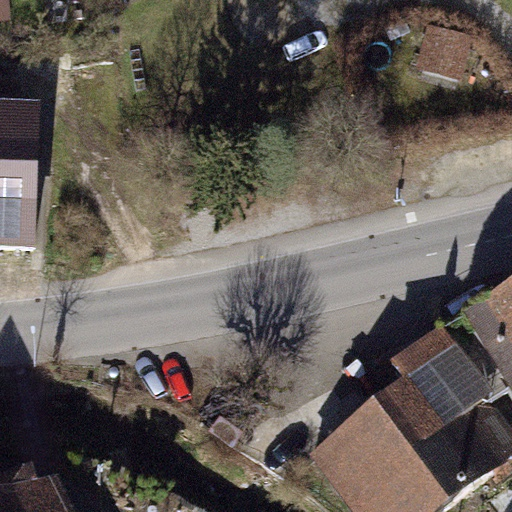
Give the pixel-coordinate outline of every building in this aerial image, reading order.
[(13,0),(0,0),(0,31),(15,31),(13,0)] [(487,45),(437,31),(425,71),(475,86),(487,45)] [(0,261),(50,263),(55,123),(0,120),(0,261)] [(511,308),(483,325),(511,374),(511,308)] [(416,397),(315,464),(347,511),(475,511),(511,488),(511,425),(456,341),(403,376),(416,397)] [(86,511),(62,463),(0,493),(0,511),(86,511)]
